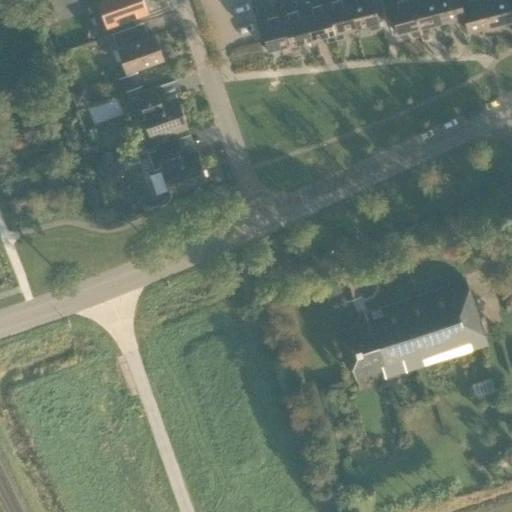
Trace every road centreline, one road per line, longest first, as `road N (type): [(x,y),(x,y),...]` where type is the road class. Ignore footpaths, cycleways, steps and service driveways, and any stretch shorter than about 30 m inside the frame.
road 1 (tertiary): [(263,219),(511,106)]
road 2 (unclassified): [(107,284),(187,511)]
road 3 (residential): [(263,219),(183,0)]
road 4 (tertiary): [(107,284),(263,219)]
